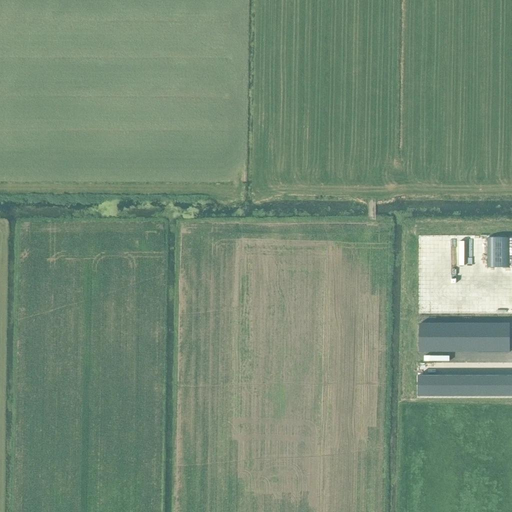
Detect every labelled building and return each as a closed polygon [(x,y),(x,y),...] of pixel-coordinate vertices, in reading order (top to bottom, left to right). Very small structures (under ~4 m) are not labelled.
[(510,238),(488,238),(487,268),(509,268),(510,238)] [(441,277),(421,277),(421,309),(441,309),(441,277)] [(495,302),(511,302),(511,290),(496,291),(495,302)] [(510,324),(420,324),(420,353),(510,353),(510,324)] [(511,375),(417,376),(417,396),(511,396),(511,375)]
